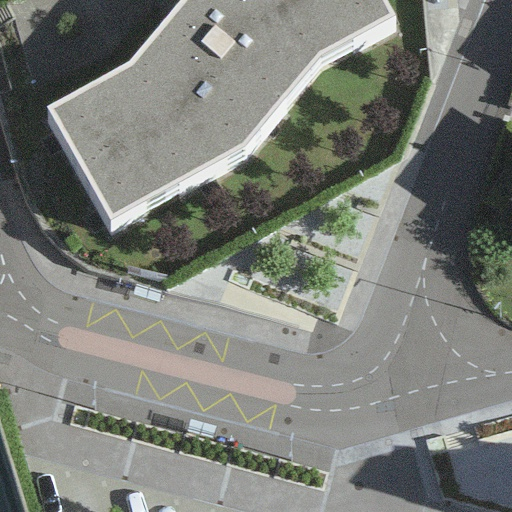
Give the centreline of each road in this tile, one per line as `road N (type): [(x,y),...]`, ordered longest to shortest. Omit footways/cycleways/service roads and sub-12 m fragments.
road 1 (residential): [(416,373),(422,257),(511,5)]
road 2 (residential): [(361,392),(271,394),(6,314)]
road 3 (residential): [(361,392),(375,438),(370,511)]
